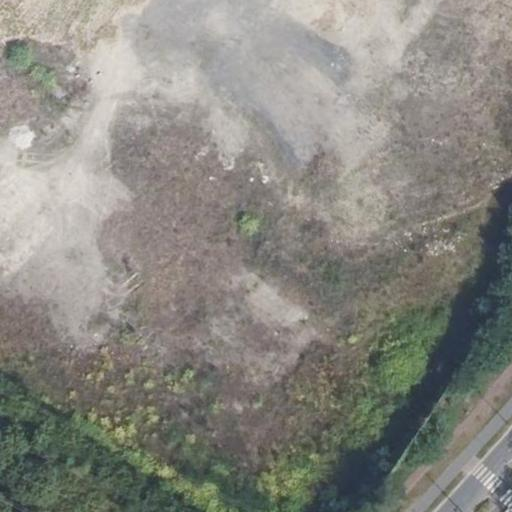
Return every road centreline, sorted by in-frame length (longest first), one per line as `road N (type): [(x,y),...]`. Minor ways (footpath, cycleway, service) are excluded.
road 1 (unknown): [(0,83),(391,363)]
road 2 (unknown): [(217,0),(0,302)]
